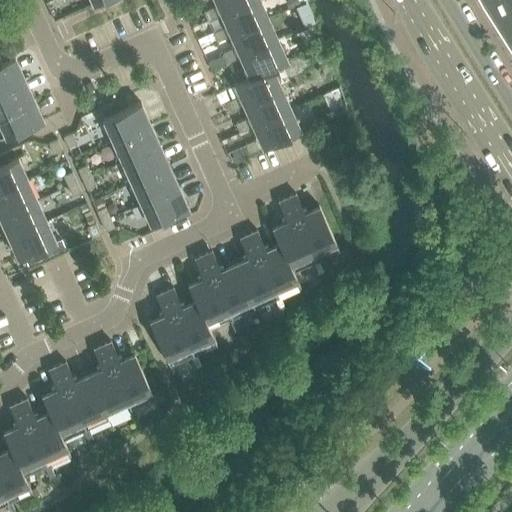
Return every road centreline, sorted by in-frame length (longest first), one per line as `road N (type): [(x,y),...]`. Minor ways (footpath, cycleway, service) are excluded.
road 1 (residential): [(0,384),(29,356),(113,317),(139,259),(227,219),(155,45),(60,79),(24,0)]
road 2 (secondary): [(511,327),(349,511)]
road 3 (tertiary): [(403,0),(511,177)]
road 4 (tertiary): [(511,108),(444,0)]
road 5 (secondary): [(432,511),(511,415)]
